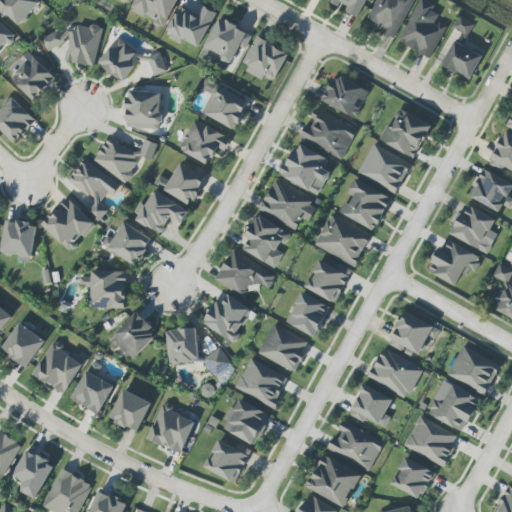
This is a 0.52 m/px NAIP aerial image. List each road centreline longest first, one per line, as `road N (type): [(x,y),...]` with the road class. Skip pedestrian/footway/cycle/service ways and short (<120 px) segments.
road 1 (residential): [(511,49),(256,511)]
road 2 (residential): [(172,290),(320,36)]
road 3 (residential): [(0,389),(122,462),(244,511)]
road 4 (residential): [(473,120),(258,0)]
road 5 (residential): [(387,275),(511,344)]
road 6 (residential): [(81,109),(26,180),(0,155)]
